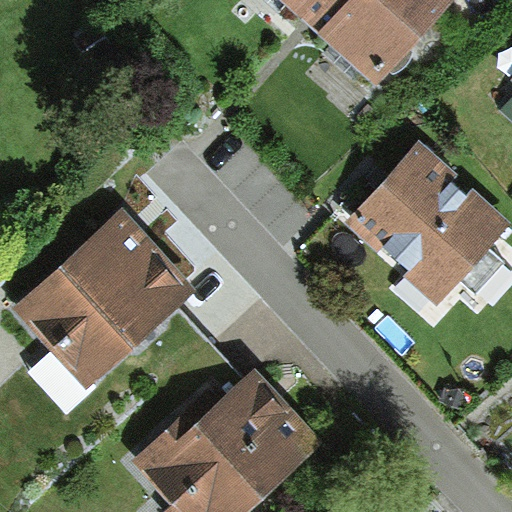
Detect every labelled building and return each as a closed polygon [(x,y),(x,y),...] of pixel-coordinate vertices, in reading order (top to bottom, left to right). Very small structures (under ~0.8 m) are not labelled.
[(282,0),(308,23),(328,0),(282,0)] [(328,0),(308,23),(377,88),(457,0),(328,0)] [(389,185),(352,225),(439,303),(508,229),(420,150),(389,185)] [(137,229),(125,216),(14,315),(88,397),(199,298),(137,229)] [(268,393),(254,377),(176,446),(167,436),(134,466),(175,511),(173,511),(247,511),(318,449),(268,393)]
